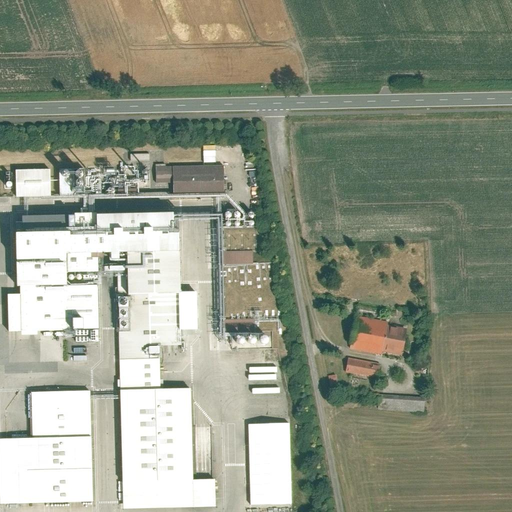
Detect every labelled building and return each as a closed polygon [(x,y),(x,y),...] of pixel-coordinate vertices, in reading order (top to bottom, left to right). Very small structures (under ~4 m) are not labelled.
[(224,194),(224,185),(223,168),(153,171),(154,187),(172,187),(173,196),(224,194)] [(83,170),(58,171),(59,201),(85,201),(83,170)] [(49,172),(15,172),(16,201),(50,201),(49,172)] [(191,213),(19,217),(21,300),(7,300),(8,334),(105,331),(103,270),(116,269),(123,510),(218,507),(218,480),(194,480),(192,388),(162,389),(161,347),(195,346),(191,213)] [(256,250),(231,251),(232,265),(257,263),(256,250)] [(355,323),(350,349),(402,359),(408,333),(355,323)] [(379,366),(348,361),(345,376),(377,381),(379,366)] [(332,386),(341,384),(339,374),(330,376),(332,386)] [(92,391),(31,393),(33,437),(2,438),(4,505),(97,503),(92,391)] [(382,396),(381,410),(428,411),(429,397),(382,396)] [(296,504),(295,423),(253,424),(254,505),(296,504)]
